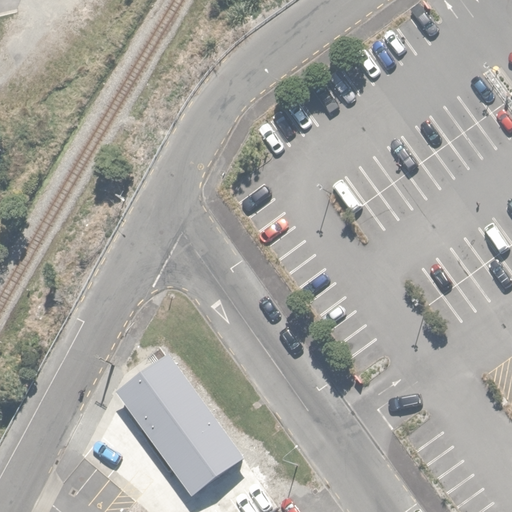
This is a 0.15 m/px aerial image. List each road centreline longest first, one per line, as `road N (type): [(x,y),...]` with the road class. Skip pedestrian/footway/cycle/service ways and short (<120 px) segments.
road 1 (residential): [(160,216),(190,240),(387,511)]
road 2 (residential): [(160,216),(5,511)]
road 3 (residential): [(352,0),(234,89),(160,216)]
